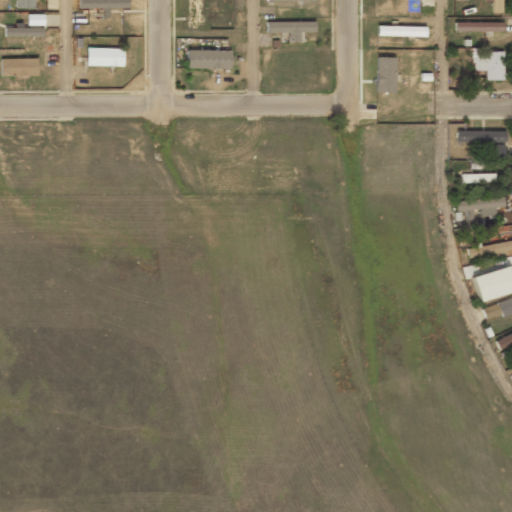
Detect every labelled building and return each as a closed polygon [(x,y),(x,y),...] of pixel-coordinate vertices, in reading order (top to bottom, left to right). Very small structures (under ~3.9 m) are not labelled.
[(15,0),(15,8),(33,8),(32,0),(15,0)] [(77,0),(78,8),(127,8),(126,0),(77,0)] [(500,13),(500,0),(490,0),(491,13),(500,13)] [(3,36),(42,37),(42,14),(26,14),(26,27),(4,27),(3,36)] [(314,32),(314,21),(265,22),(265,32),(279,32),(280,41),(298,40),(298,32),(314,32)] [(502,22),(453,23),(453,32),(502,31),(502,22)] [(424,37),(424,26),(376,26),(376,36),(424,37)] [(122,49),(85,48),(85,65),(121,67),(122,49)] [(229,51),(186,50),(186,68),(228,69),(229,51)] [(374,92),(393,92),(394,57),(375,57),(374,92)] [(0,58),(0,74),(0,76),(36,75),(36,58),(0,58)] [(459,173),(459,182),(493,182),(493,173),(459,173)] [(479,217),(494,215),(493,208),(503,207),(501,196),(454,202),(455,211),(478,209),(479,217)] [(493,253),(494,255),(511,252),(511,248),(511,240),(466,249),(468,258),(493,253)] [(471,275),(477,300),(511,292),(511,284),(508,268),(471,275)] [(511,296),(496,301),(500,316),(511,312),(511,296)] [(511,331),(494,339),(497,348),(511,342),(511,331)]
